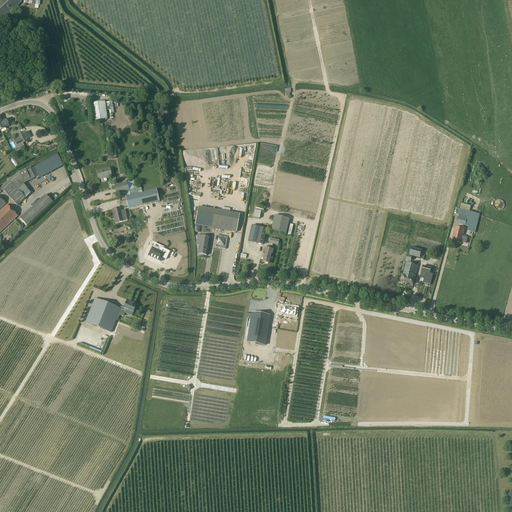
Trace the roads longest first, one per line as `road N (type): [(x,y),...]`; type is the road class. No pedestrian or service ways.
road 1 (tertiary): [(511,331),(294,286),(175,287),(154,280),(101,242),(52,114),(30,102),(0,110)]
road 2 (track): [(281,143),(257,139),(246,94),(173,109),(184,148),(253,142)]
road 3 (track): [(70,0),(173,92),(277,81)]
road 4 (track): [(265,212),(293,80),(275,0)]
road 5 (track): [(292,91),(343,101),(314,222)]
road 6 (track): [(358,299),(356,310),(334,307),(315,424)]
road 7 (track): [(293,80),(338,78),(326,0)]
